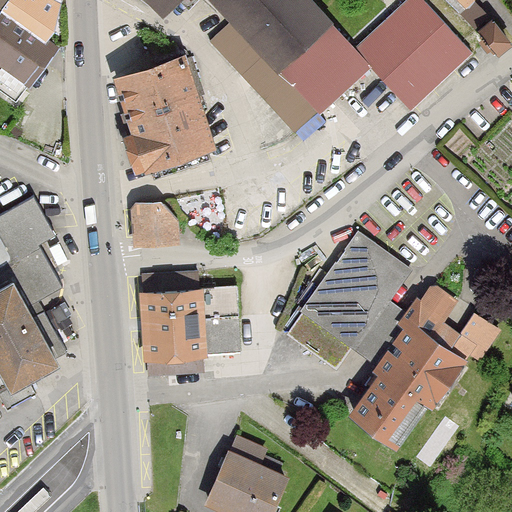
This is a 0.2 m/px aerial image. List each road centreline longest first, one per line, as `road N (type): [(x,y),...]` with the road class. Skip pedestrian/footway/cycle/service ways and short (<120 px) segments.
road 1 (residential): [(101,264),(278,246),(320,223),(460,96),(511,65)]
road 2 (tertiary): [(101,264),(84,0)]
road 3 (tertiary): [(117,511),(101,264)]
